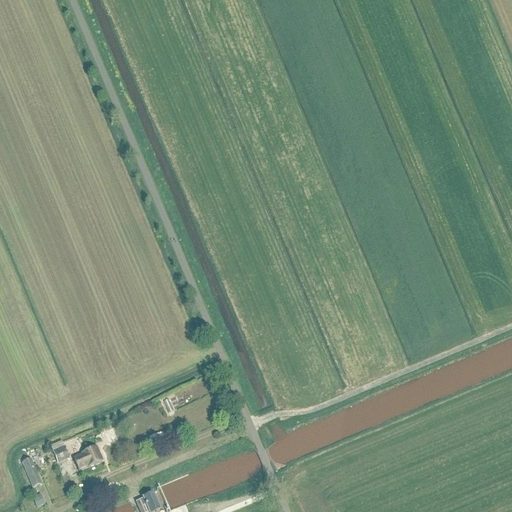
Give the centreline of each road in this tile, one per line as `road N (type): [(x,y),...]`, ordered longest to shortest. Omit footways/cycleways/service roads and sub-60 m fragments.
road 1 (unclassified): [(286,511),(70,0)]
road 2 (track): [(245,417),(89,488),(73,481)]
road 3 (track): [(251,430),(80,502)]
